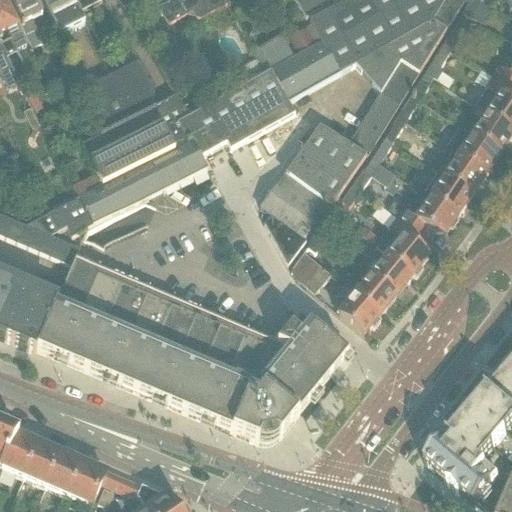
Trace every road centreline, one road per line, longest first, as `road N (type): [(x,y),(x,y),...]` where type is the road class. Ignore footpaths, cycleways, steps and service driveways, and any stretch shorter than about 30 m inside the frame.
road 1 (tertiary): [(511,254),(488,262),(360,442),(306,491)]
road 2 (tertiary): [(339,506),(511,293)]
road 3 (tertiary): [(306,491),(56,410)]
road 4 (tertiary): [(56,410),(123,451),(259,511)]
